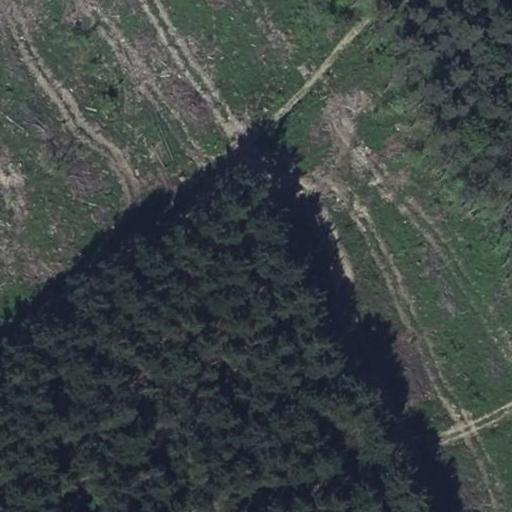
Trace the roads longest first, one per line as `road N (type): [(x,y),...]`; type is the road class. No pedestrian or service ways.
road 1 (track): [(0,328),(239,159),(389,0)]
road 2 (track): [(206,511),(261,485),(381,451),(511,385)]
